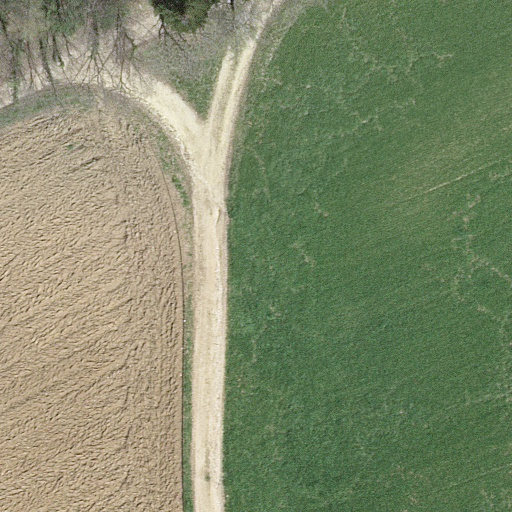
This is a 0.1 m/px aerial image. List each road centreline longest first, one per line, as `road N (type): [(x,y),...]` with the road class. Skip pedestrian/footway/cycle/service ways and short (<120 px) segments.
road 1 (track): [(268,0),(226,109),(205,212),(199,394),(207,511)]
road 2 (track): [(203,0),(0,94)]
road 3 (track): [(205,212),(181,119),(146,90),(74,61)]
